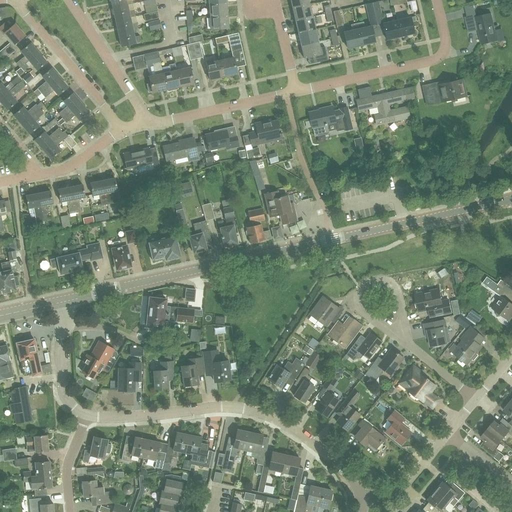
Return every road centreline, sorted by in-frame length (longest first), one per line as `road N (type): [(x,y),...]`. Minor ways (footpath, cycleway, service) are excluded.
road 1 (secondary): [(64,301),(511,199)]
road 2 (residential): [(85,414),(253,412),(317,442),(362,499)]
road 3 (residential): [(436,0),(442,54),(295,90)]
road 4 (residential): [(120,131),(17,0)]
road 5 (residential): [(295,90),(147,123)]
road 6 (residential): [(147,123),(67,0)]
road 7 (residential): [(64,301),(60,383),(85,414)]
